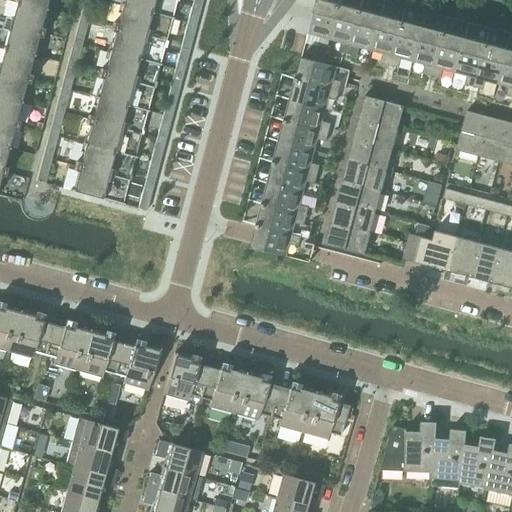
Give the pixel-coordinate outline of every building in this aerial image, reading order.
[(11,0),(0,0),(0,46),(33,55),(37,36),(41,37),(44,28),(40,27),(45,8),(11,0)] [(11,0),(45,8),(47,0),(11,0)] [(85,0),(80,18),(89,20),(94,3),(85,0)] [(123,0),(122,4),(172,18),(177,0),(123,0)] [(511,48),(443,30),(359,8),(329,0),(317,0),(316,9),(254,241),(252,246),(287,255),(311,261),(313,256),(330,190),(311,185),(309,193),(304,191),(306,182),(307,180),(316,182),(317,181),(331,185),(334,173),(356,89),(357,85),(343,82),(343,81),(334,78),(336,72),(338,62),(342,63),(342,65),(350,68),(417,86),(421,67),(414,65),(415,60),(426,63),(424,72),(425,72),(421,87),(433,90),(501,108),(505,90),(498,88),(499,82),(509,85),(510,85),(508,95),(509,95),(505,109),(509,110),(511,111),(511,48)] [(115,32),(110,51),(160,64),(172,18),(122,4),(117,23),(113,22),(111,31),(115,32)] [(193,4),(187,25),(196,27),(202,6),(193,4)] [(89,20),(80,18),(75,35),(85,38),(89,20)] [(196,27),(187,25),(182,45),(191,48),(196,27)] [(0,46),(0,95),(20,101),(25,83),(29,84),(32,74),(28,73),(33,55),(0,46)] [(72,47),(68,64),(77,67),(81,49),(72,47)] [(180,50),(176,68),(185,71),(189,53),(180,50)] [(102,78),(97,97),(148,110),(160,64),(110,51),(105,69),(101,68),(98,77),(102,78)] [(77,67),(68,64),(63,82),(72,84),(77,67)] [(185,71),(176,68),(171,86),(180,88),(185,71)] [(169,91),(164,112),(173,114),(178,93),(169,91)] [(60,93),(55,111),(64,113),(69,96),(60,93)] [(0,95),(0,145),(8,148),(13,129),(17,130),(19,121),(15,120),(20,101),(0,95)] [(366,95),(360,117),(405,129),(406,125),(400,123),(405,106),(366,95)] [(90,125),(85,143),(135,157),(148,110),(97,97),(92,115),(88,114),(86,124),(90,125)] [(462,150),(479,155),(490,116),(468,110),(456,155),(460,156),(462,150)] [(64,113),(55,111),(51,128),(60,130),(64,113)] [(173,114),(164,112),(158,132),(167,135),(173,114)] [(490,116),(479,155),(496,159),(500,160),(510,121),(490,116)] [(360,117),(354,138),(393,148),(398,132),(404,133),(405,129),(360,117)] [(511,121),(510,121),(500,160),(504,162),(511,163),(511,121)] [(157,137),(152,158),(161,160),(166,140),(157,137)] [(354,138),(349,159),(394,171),(395,166),(389,165),(393,148),(354,138)] [(48,140),(43,157),(52,159),(57,142),(48,140)] [(135,157),(85,143),(80,162),(76,161),(74,170),(78,171),(72,190),(123,204),(135,157)] [(438,153),(436,160),(448,163),(450,156),(438,153)] [(52,159),(43,157),(38,174),(47,177),(52,159)] [(161,160),(152,158),(146,179),(155,181),(161,160)] [(349,159),(343,180),(382,190),(387,174),(392,175),(394,171),(349,159)] [(343,180),(338,201),(382,212),(384,208),(378,207),(382,190),(343,180)] [(437,204),(442,185),(430,181),(424,201),(437,204)] [(127,195),(139,198),(142,187),(130,184),(127,195)] [(138,208),(147,210),(154,186),(145,184),(138,208)] [(444,198),(466,204),(469,194),(447,188),(444,198)] [(466,204),(487,209),(490,199),(469,194),(466,204)] [(487,209),(508,215),(511,205),(490,199),(487,209)] [(338,201),(332,221),(371,232),(376,215),(381,217),(382,212),(338,201)] [(371,232),(332,221),(326,243),(371,255),(372,250),(367,249),(371,232)] [(416,261),(448,270),(458,236),(436,230),(433,239),(423,236),(416,261)] [(404,258),(416,261),(423,236),(411,233),(404,258)] [(448,270),(469,276),(479,241),(458,236),(448,270)] [(469,276),(490,281),(499,247),(479,241),(469,276)] [(490,281),(511,287),(511,283),(511,250),(499,247),(490,281)] [(0,349),(8,352),(19,311),(4,307),(5,305),(3,302),(0,301),(0,349)] [(34,352),(45,355),(53,324),(43,321),(44,318),(43,318),(43,316),(42,313),(38,312),(35,313),(35,316),(19,311),(8,352),(32,358),(34,352)] [(53,364),(78,371),(89,330),(74,326),(74,324),(73,321),(69,320),(66,322),(65,324),(64,327),(53,324),(45,355),(55,357),(53,364)] [(104,371),(114,374),(123,343),(112,340),(113,337),(112,337),(113,335),(112,332),(108,331),(105,333),(104,335),(89,330),(78,371),(102,378),(104,371)] [(123,343),(114,374),(125,377),(123,383),(148,390),(159,350),(143,345),(144,343),(142,340),(138,339),(135,341),(135,343),(134,343),(133,346),(123,343)] [(190,394),(200,397),(209,366),(198,364),(199,361),(198,360),(199,358),(198,356),(194,355),(191,356),(190,358),(174,354),(163,394),(188,401),(190,394)] [(209,407),(233,414),(244,373),(229,369),(230,367),(228,364),(224,363),(221,365),(221,367),(220,366),(219,369),(209,366),(200,397),(211,400),(209,407)] [(260,414),(270,416),(279,386),(268,383),(269,380),(268,380),(269,378),(267,375),(263,374),(260,375),(260,377),(244,373),(233,414),(258,420),(260,414)] [(279,426),(303,433),(314,392),(299,388),(299,386),(298,383),(294,382),(291,384),(291,386),(290,386),(289,388),(279,386),(270,416),(281,419),(279,426)] [(314,392),(303,433),(327,439),(329,433),(340,436),(349,405),(338,402),(339,399),(338,399),(338,397),(337,394),(333,393),(330,394),(329,396),(314,392)] [(109,394),(107,402),(115,404),(117,396),(109,394)] [(0,421),(6,423),(13,399),(0,395),(0,421)] [(78,417),(72,441),(110,452),(114,438),(126,441),(128,431),(78,417)] [(394,425),(381,470),(406,471),(434,472),(436,442),(437,442),(437,437),(438,422),(422,421),(421,431),(407,431),(407,429),(406,428),(394,425)] [(460,488),(461,483),(465,448),(466,443),(467,430),(452,428),(451,439),(437,437),(437,442),(436,442),(434,472),(433,485),(460,488)] [(40,434),(38,442),(43,443),(46,441),(48,436),(40,434)] [(465,448),(461,483),(487,487),(486,488),(487,489),(494,454),(495,450),(497,438),(481,436),(480,446),(466,443),(465,448)] [(166,458),(164,467),(195,475),(202,451),(159,440),(155,455),(166,458)] [(65,465),(73,467),(116,478),(118,470),(106,466),(110,452),(72,441),(65,465)] [(490,489),(487,502),(510,507),(511,500),(511,442),(511,443),(509,453),(495,450),(494,454),(487,489),(490,489)] [(232,460),(228,472),(238,474),(242,462),(232,460)] [(73,467),(67,490),(98,498),(102,484),(113,487),(116,478),(73,467)] [(150,472),(146,487),(188,498),(196,500),(203,477),(195,475),(164,467),(162,475),(150,472)] [(242,472),(238,487),(250,490),(254,476),(242,472)] [(282,473),(276,497),(306,506),(309,495),(321,499),(325,485),(282,473)] [(154,505),(151,511),(184,511),(188,498),(146,487),(142,502),(154,505)] [(237,489),(234,498),(247,502),(249,492),(237,489)] [(67,490),(60,511),(93,511),(98,498),(67,490)] [(372,505),(380,508),(384,494),(376,491),(372,505)] [(276,497),(271,511),(304,511),(306,506),(276,497)] [(216,499),(214,505),(225,508),(227,502),(216,499)]
